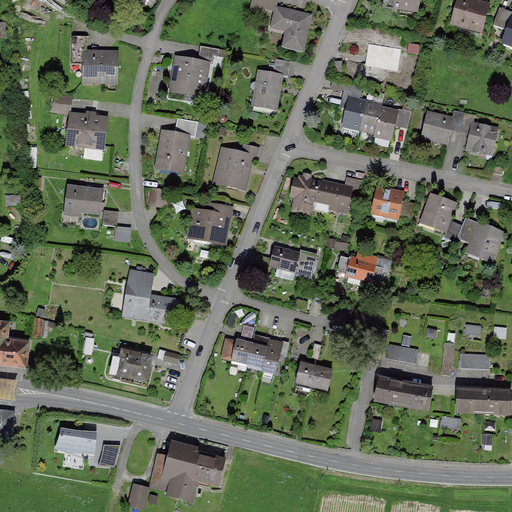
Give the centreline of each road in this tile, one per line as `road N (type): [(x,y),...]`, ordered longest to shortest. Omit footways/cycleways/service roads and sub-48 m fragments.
road 1 (residential): [(176,0),(143,74),(134,144),(143,224),(170,270),(222,302)]
road 2 (secondary): [(511,477),(411,473),(174,422)]
road 3 (residential): [(292,144),(511,194)]
road 4 (secondary): [(174,422),(0,389)]
road 5 (residential): [(292,144),(222,302)]
road 6 (residential): [(351,13),(292,144)]
road 7 (residential): [(222,302),(174,422)]
